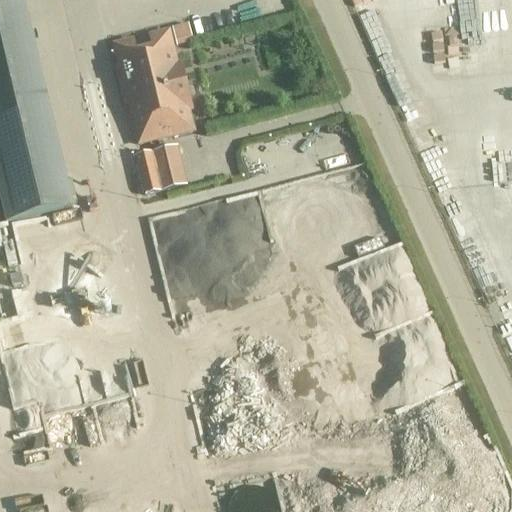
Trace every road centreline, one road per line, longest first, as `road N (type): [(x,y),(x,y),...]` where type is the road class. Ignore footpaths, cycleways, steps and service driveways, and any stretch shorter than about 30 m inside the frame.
road 1 (unknown): [(67,0),(71,117),(198,511)]
road 2 (unclassified): [(511,412),(327,0)]
road 3 (unknown): [(172,444),(18,497)]
